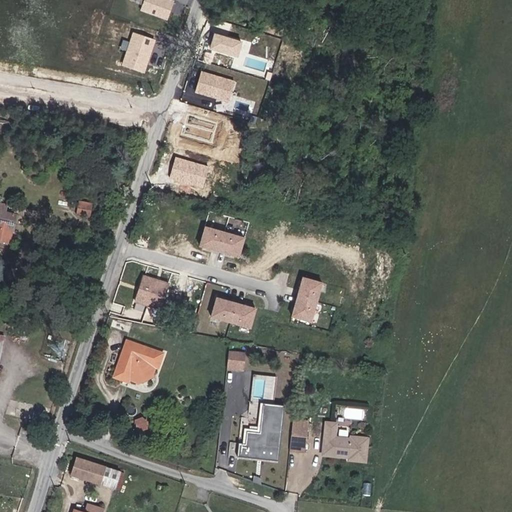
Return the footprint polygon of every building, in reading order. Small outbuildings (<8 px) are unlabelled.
[(173,1),(170,0),(145,0),(142,10),(167,19),(173,1)] [(242,43),(215,34),(211,49),(238,57),(242,43)] [(266,63),(247,57),(244,65),(263,71),(266,63)] [(235,82),(202,72),(196,92),(229,102),(235,82)] [(216,123),(188,114),(182,134),(211,142),(216,123)] [(209,168),(176,158),(170,178),(203,188),(209,168)] [(88,215),(92,203),(79,199),(75,210),(88,215)] [(79,229),(82,216),(68,213),(66,226),(79,229)] [(228,252),(234,233),(195,222),(189,241),(228,252)] [(158,279),(133,270),(125,295),(150,304),(158,279)] [(301,317),(312,277),(292,272),(282,311),(301,317)] [(240,323),(246,303),(206,292),(201,312),(240,323)] [(248,326),(253,328),(258,308),(253,306),(248,326)] [(139,362),(144,362),(148,349),(112,338),(100,375),(114,380),(116,374),(125,377),(137,370),(139,362)] [(218,344),(217,360),(233,362),(234,346),(218,344)] [(250,411),(251,395),(238,394),(237,410),(250,411)] [(229,436),(228,448),(247,450),(247,444),(255,444),(255,450),(269,451),(273,396),(251,395),(250,411),(249,424),(236,424),(235,436),(229,436)] [(283,423),(298,425),(299,409),(284,407),(283,423)] [(357,448),(359,425),(342,424),(342,426),(326,425),(327,411),(317,410),(315,438),(324,439),(324,443),(341,444),(340,446),(357,448)] [(131,426),(138,423),(132,412),(125,415),(125,423),(131,426)] [(283,423),(281,439),(297,440),(298,425),(283,423)] [(63,477),(103,488),(108,470),(68,459),(63,477)]
